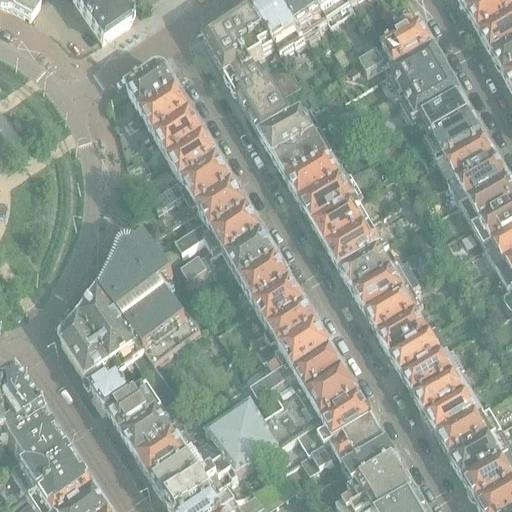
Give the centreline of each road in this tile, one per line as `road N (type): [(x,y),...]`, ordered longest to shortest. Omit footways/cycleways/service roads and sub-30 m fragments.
road 1 (residential): [(451,511),(173,34)]
road 2 (residential): [(19,336),(68,285),(92,213),(88,156),(65,104)]
road 3 (residential): [(134,511),(19,336)]
road 4 (residential): [(511,144),(429,0)]
road 5 (residential): [(65,104),(173,34)]
